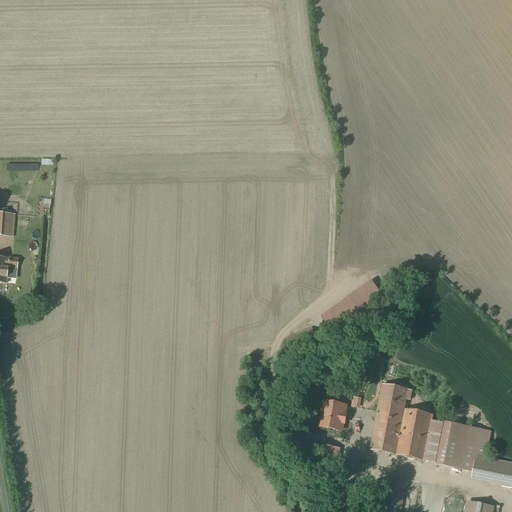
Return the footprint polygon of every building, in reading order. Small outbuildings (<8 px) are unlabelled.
[(13,216),(0,214),(0,239),(11,240),(13,216)] [(17,262),(0,260),(0,285),(6,286),(7,276),(16,277),(17,262)] [(383,317),(361,288),(330,311),(345,330),(361,318),(369,327),(383,317)] [(310,345),(305,333),(283,341),(288,354),(310,345)] [(413,392),(378,385),(365,452),(468,472),(466,481),(511,490),(511,467),(481,461),(486,434),(429,423),(430,416),(404,411),(406,403),(411,404),(413,392)] [(359,401),(351,399),(349,409),(357,410),(359,401)] [(345,407),(319,403),(315,431),(342,434),(345,407)] [(336,450),(313,446),(305,485),(329,490),(336,450)] [(401,511),(406,491),(387,486),(381,511),(401,511)] [(355,511),(355,491),(334,491),(333,511),(355,511)]
